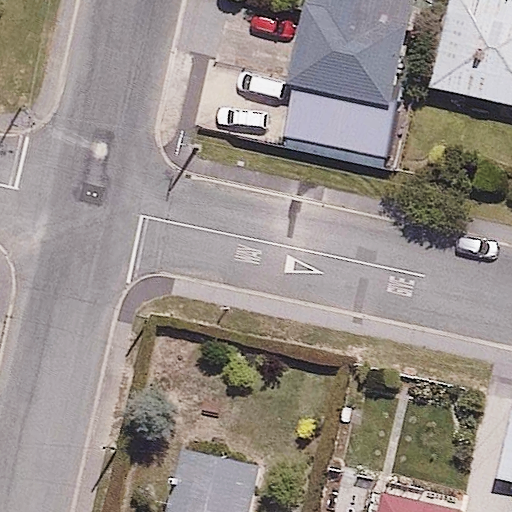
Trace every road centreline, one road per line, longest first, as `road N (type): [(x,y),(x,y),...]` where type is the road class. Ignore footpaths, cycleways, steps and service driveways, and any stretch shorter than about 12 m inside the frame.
road 1 (residential): [(511,295),(89,202)]
road 2 (residential): [(89,202),(20,511)]
road 3 (residential): [(133,0),(89,202)]
